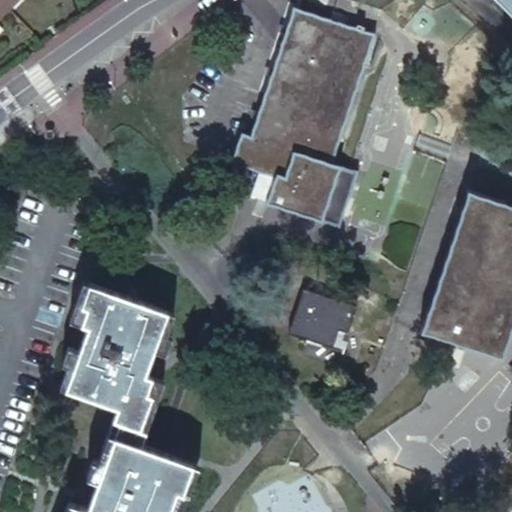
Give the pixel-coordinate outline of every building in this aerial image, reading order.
[(337,120),(358,0),(278,0),(257,104),(253,104),(248,129),(282,137),(277,163),(349,178),(359,124),(337,120)] [(511,0),(497,0),(511,14),(511,0)] [(470,130),(440,273),(511,288),(511,136),(470,129),(470,130)] [(356,308),(356,307),(359,292),(370,293),(375,268),(321,258),(312,298),(356,308)] [(205,511),(208,508),(214,478),(220,478),(224,444),(159,429),(161,417),(156,416),(165,380),(157,377),(160,360),(150,358),(163,295),(80,277),(74,298),(80,300),(75,320),(80,322),(67,382),(122,395),(119,409),(126,412),(106,498),(101,493),(95,511),(205,511)]
